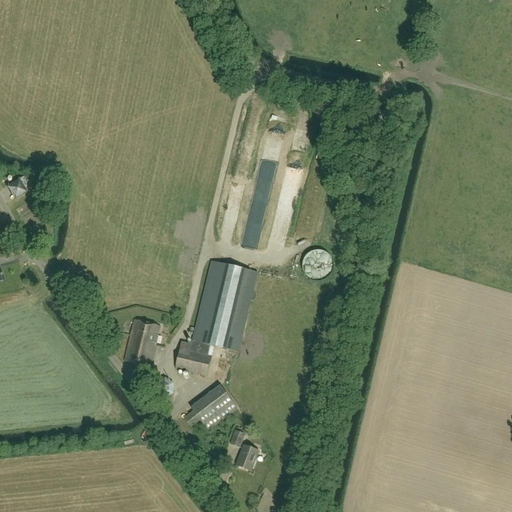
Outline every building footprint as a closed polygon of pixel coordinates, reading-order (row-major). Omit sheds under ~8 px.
[(399,115),(380,111),(376,128),(378,129),(377,134),(384,135),(385,130),(396,133),(399,115)] [(193,346),(182,343),(176,370),(208,377),(215,347),(224,349),(240,353),(258,273),(212,263),(193,346)] [(152,369),(162,327),(134,320),(124,362),(152,369)] [(156,382),(155,393),(163,398),(174,394),(175,384),(166,377),(156,382)] [(238,409),(221,387),(192,409),(194,412),(185,419),(192,427),(201,421),(209,431),(238,409)] [(240,448),(246,435),(236,431),(231,444),(240,448)] [(252,472),(260,452),(245,446),(236,466),(252,472)]
